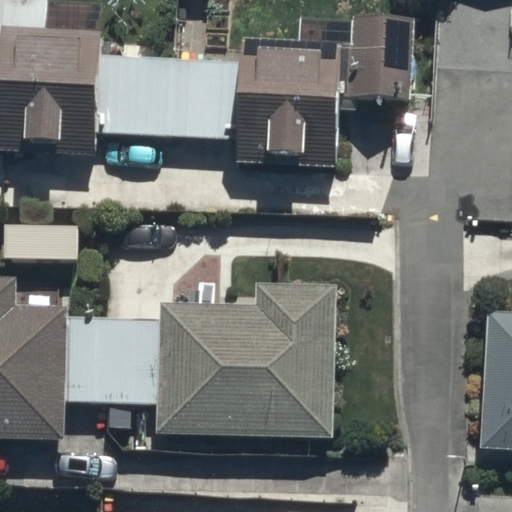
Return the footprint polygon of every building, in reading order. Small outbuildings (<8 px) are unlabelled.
[(48,17),(0,15),(0,95),(5,96),(2,170),(98,173),(102,51),(47,49),(48,17)] [(413,38),(358,37),(357,116),(413,117),(413,38)] [(342,65),(244,62),(240,178),(275,179),(275,188),(306,189),(306,183),(339,183),(342,65)] [(19,298),(0,297),(0,457),(67,459),(70,329),(18,328),(19,298)] [(257,325),(163,322),(162,337),(76,335),(74,419),(161,421),(160,453),(334,458),(337,305),(258,303),(257,325)] [(511,331),(488,332),(484,469),(511,469),(511,331)]
